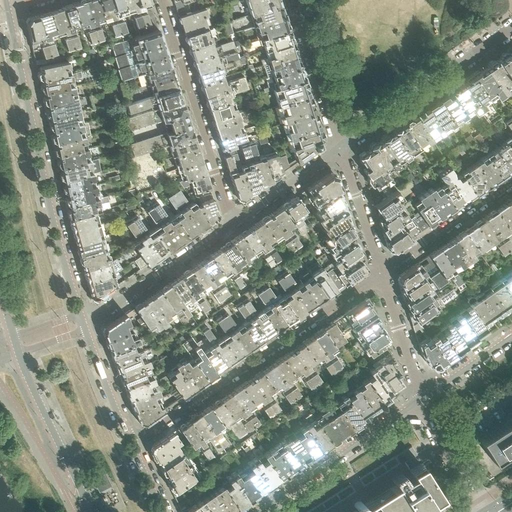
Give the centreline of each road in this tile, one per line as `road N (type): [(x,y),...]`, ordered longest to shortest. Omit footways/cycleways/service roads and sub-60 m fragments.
road 1 (residential): [(80,314),(7,10)]
road 2 (residential): [(381,274),(131,446)]
road 3 (residential): [(231,223),(162,0)]
road 4 (residential): [(258,511),(425,396)]
road 5 (residential): [(344,145),(511,30)]
road 6 (residential): [(85,328),(231,223)]
road 7 (unclassified): [(19,353),(92,511)]
road 8 (residential): [(381,274),(511,183)]
road 9 (residential): [(295,0),(344,145)]
road 10 (residential): [(231,223),(344,145)]
road 11 (residential): [(381,274),(344,145)]
road 12 (residential): [(425,396),(381,274)]
road 13 (unclassified): [(131,446),(85,328)]
road 14 (residential): [(475,511),(425,396)]
